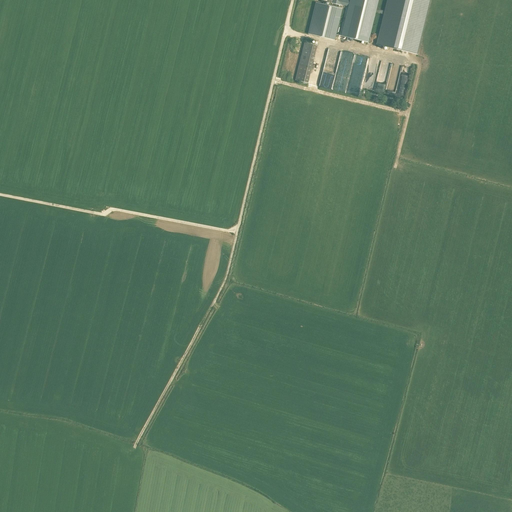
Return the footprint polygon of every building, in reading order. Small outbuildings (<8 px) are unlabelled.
[(319,0),(343,6),(343,5),(350,7),(343,36),(368,42),(375,12),(387,15),(379,45),(405,52),(417,0),(390,0),(387,12),(376,9),(377,0),(351,0),(351,1),(349,0),(319,0)] [(335,40),(342,10),(316,4),(309,34),(335,40)] [(308,83),(317,45),(304,42),(295,80),(308,83)] [(322,78),(352,85),(357,65),(344,62),(345,59),(347,60),(349,53),(346,53),(346,55),(347,55),(346,58),(343,57),(343,61),(337,60),(334,73),(324,70),(322,78)] [(389,71),(390,68),(380,66),(381,60),(377,58),(369,56),(363,83),(367,84),(368,83),(371,84),(373,84),(374,83),(377,85),(378,84),(377,88),(382,89),(383,86),(380,85),(382,80),(382,79),(383,78),(386,79),(388,75),(389,72),(389,71)]
